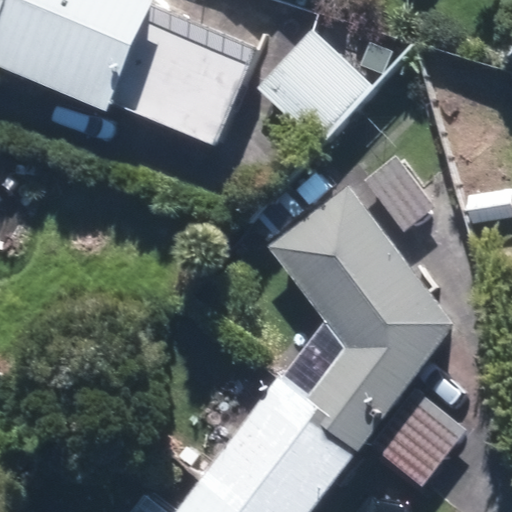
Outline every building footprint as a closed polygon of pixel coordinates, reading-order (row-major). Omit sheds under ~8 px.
[(177,0),(0,0),(0,54),(134,109),(177,0)] [(328,23),(266,83),(325,144),(387,85),(328,23)] [(0,194),(13,157),(0,153),(0,194)] [(450,210),(406,156),(374,183),(417,236),(450,210)] [(268,247),(348,348),(311,397),(277,372),(173,511),(314,511),(366,443),(421,483),(462,428),(403,384),(452,318),(347,186),(268,247)]
